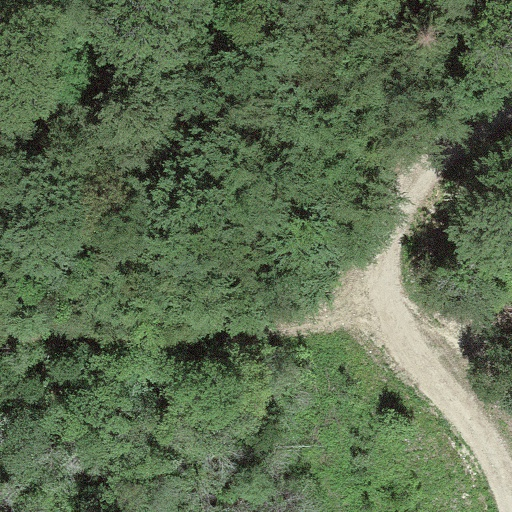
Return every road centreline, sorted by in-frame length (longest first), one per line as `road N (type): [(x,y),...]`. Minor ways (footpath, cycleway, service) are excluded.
road 1 (track): [(511,103),(418,179),(391,224),(385,277),(402,336),(476,422),(511,488)]
road 2 (track): [(387,297),(241,324),(0,321)]
